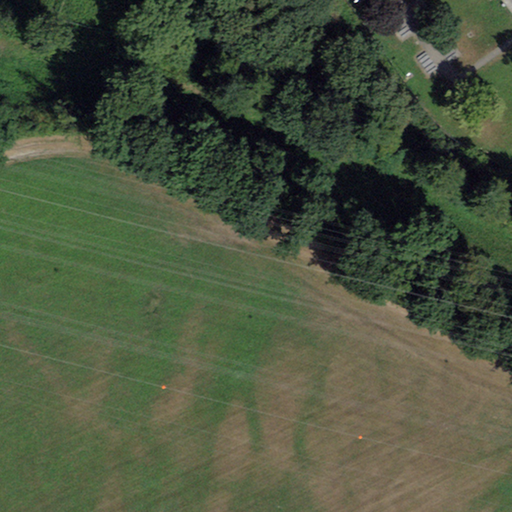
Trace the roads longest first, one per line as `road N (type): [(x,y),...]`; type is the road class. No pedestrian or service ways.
road 1 (track): [(0,215),(182,207),(318,261),(511,359)]
road 2 (unknown): [(511,225),(260,114),(155,84),(0,64)]
